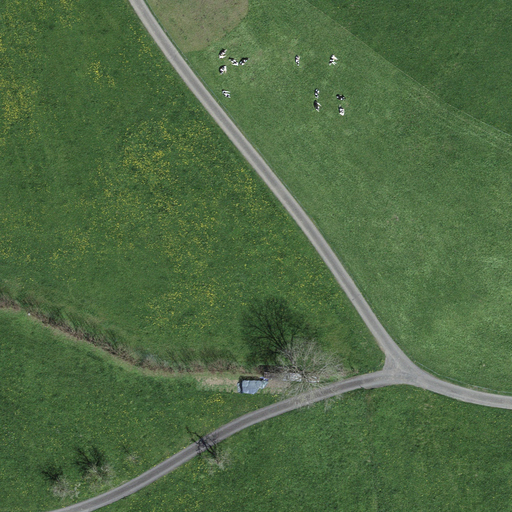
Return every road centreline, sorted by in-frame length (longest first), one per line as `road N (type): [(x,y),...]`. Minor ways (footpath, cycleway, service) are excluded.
road 1 (unclassified): [(136,0),(395,345),(431,377)]
road 2 (unclassified): [(431,377),(396,375),(243,416),(140,477),(57,511)]
